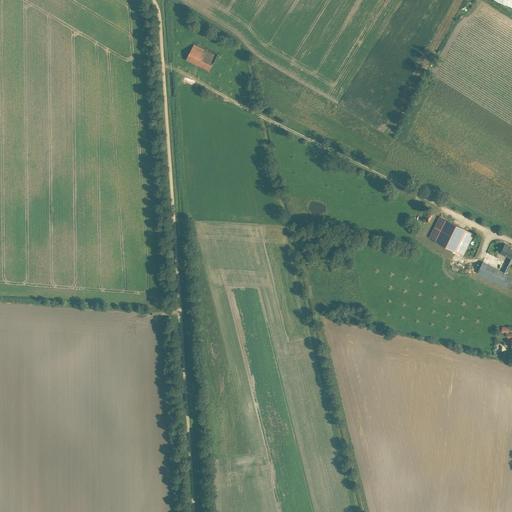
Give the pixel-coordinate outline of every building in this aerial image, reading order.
[(217,56),(194,45),(187,59),(210,71),(217,56)] [(428,238),(437,242),(448,221),(439,216),(428,238)] [(474,234),(448,221),(437,242),(464,256),(474,234)] [(511,247),(506,244),(501,253),(507,256),(511,247)] [(511,261),(511,258),(509,258),(502,272),(506,274),(511,261)] [(502,272),(483,262),(477,272),(508,288),(511,278),(511,276),(506,274),(502,272)]
